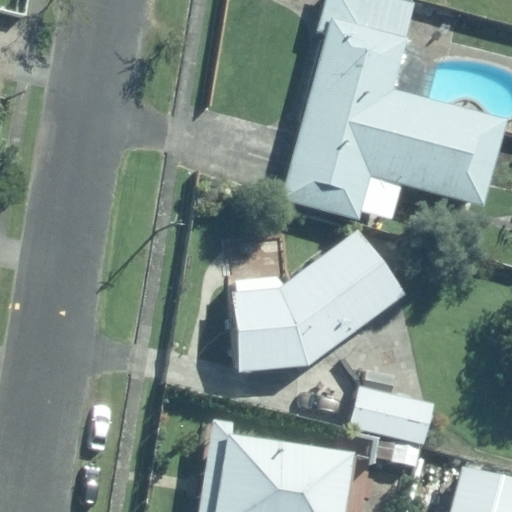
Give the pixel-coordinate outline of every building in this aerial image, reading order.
[(373,0),(322,0),(272,207),(350,226),(352,217),(388,226),(396,196),(475,215),(497,125),(392,100),(414,10),(373,0)] [(385,287),(405,254),(360,228),(351,244),(280,295),(271,284),(223,288),(230,380),(301,375),(398,306),(385,287)] [(412,476),(427,411),(348,392),(339,434),(390,446),(385,469),(412,476)] [(337,511),(340,497),(359,500),(363,471),(345,468),(346,460),(275,451),(274,460),(249,456),(253,428),(204,421),(191,511),(337,511)] [(444,511),(511,511),(511,484),(454,472),(444,511)]
